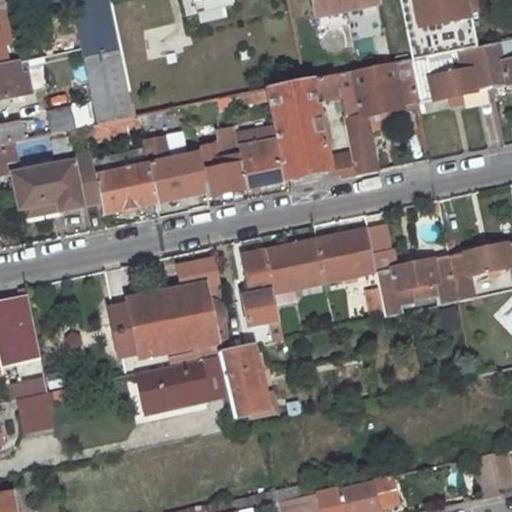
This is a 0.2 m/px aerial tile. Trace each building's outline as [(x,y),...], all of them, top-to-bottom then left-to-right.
[(0,0),(0,101),(26,96),(19,61),(7,64),(3,45),(11,43),(0,0)] [(32,0),(34,9),(70,2),(72,13),(78,12),(101,124),(135,118),(109,0),(32,0)] [(376,0),(311,0),(315,17),(378,5),(376,0)] [(439,0),(444,19),(405,26),(412,60),(428,56),(468,49),(481,46),(475,13),(471,0),(439,0)] [(487,0),(471,0),(475,13),(490,10),(487,0)] [(170,9),(116,20),(122,45),(138,42),(136,27),(172,19),(170,9)] [(288,12),(250,20),(252,31),(290,23),(288,12)] [(503,41),(485,45),(494,90),(511,86),(511,62),(507,64),(503,41)] [(481,46),(468,49),(473,70),(433,78),(428,56),(412,60),(421,104),(494,90),(485,45),(481,46)] [(355,71),(337,75),(340,90),(359,177),(380,173),(369,114),(421,104),(412,60),(394,64),(398,85),(359,92),(355,71)] [(337,75),(270,89),(280,142),(288,180),(332,171),(317,95),(340,90),(337,75)] [(171,88),(132,95),(137,117),(176,109),(171,88)] [(69,110),(45,116),(50,135),(73,130),(74,130),(69,110)] [(21,117),(0,121),(0,143),(26,138),(21,117)] [(74,130),(73,130),(75,140),(87,137),(86,128),(74,130)] [(236,129),(219,133),(224,156),(241,153),(237,132),(236,129)] [(244,131),(237,132),(241,153),(243,163),(248,189),(288,180),(280,142),(248,148),(244,131)] [(167,139),(145,143),(146,145),(159,203),(208,192),(201,153),(171,158),(167,139)] [(0,176),(1,176),(0,172),(0,166),(13,163),(9,144),(0,145),(0,176)] [(146,145),(135,147),(139,166),(95,175),(101,202),(103,214),(159,203),(146,145)] [(218,147),(200,151),(201,153),(208,192),(209,197),(248,189),(243,163),(222,168),(218,147)] [(349,153),(331,157),(337,184),(355,180),(349,153)] [(95,175),(93,162),(14,177),(20,208),(60,200),(62,209),(101,202),(95,175)] [(20,208),(22,217),(62,209),(60,200),(20,208)] [(385,226),(369,229),(373,251),(390,247),(385,226)] [(369,229),(318,240),(327,285),(377,274),(373,251),(369,229)] [(318,240),(268,251),(277,296),(327,285),(318,240)] [(479,301),(473,277),(511,269),(511,246),(452,259),(461,305),(479,301)] [(253,295),(246,297),(253,326),(272,322),(275,338),(285,336),(277,296),(268,251),(245,255),(253,295)] [(452,259),(377,274),(386,321),(404,317),(400,293),(439,285),(443,309),(461,305),(452,259)] [(203,264),(181,267),(185,288),(128,300),(130,306),(141,358),(141,361),(193,350),(196,362),(222,356),(233,354),(224,306),(220,303),(211,301),(203,264)] [(368,314),(378,313),(375,279),(365,280),(368,314)] [(30,296),(0,302),(0,357),(39,349),(30,296)] [(141,358),(130,306),(111,310),(122,362),(141,358)] [(233,354),(222,356),(231,397),(238,428),(249,426),(248,418),(269,414),(255,349),(233,354)] [(158,370),(140,374),(149,415),(231,397),(222,356),(196,362),(166,368),(158,370)] [(46,380),(0,390),(0,404),(20,400),(48,394),(46,380)] [(85,386),(60,391),(62,403),(87,397),(85,386)] [(48,394),(20,400),(23,415),(37,412),(41,431),(57,428),(52,404),(62,403),(60,391),(48,394)] [(37,412),(23,415),(27,434),(41,431),(37,412)] [(511,458),(510,450),(494,454),(501,483),(511,480),(511,458)] [(494,454),(477,458),(487,499),(503,495),(501,483),(494,454)] [(361,472),(209,505),(210,511),(236,511),(239,511),(254,508),(281,502),(322,493),(337,489),(364,483),(361,472)] [(402,505),(396,478),(380,481),(341,491),(346,511),(385,511),(387,511),(386,508),(402,505)] [(340,511),(337,489),(322,493),(325,511),(340,511)] [(17,511),(13,492),(0,494),(0,511),(17,511)] [(325,511),(322,493),(281,502),(283,511),(325,511)]
